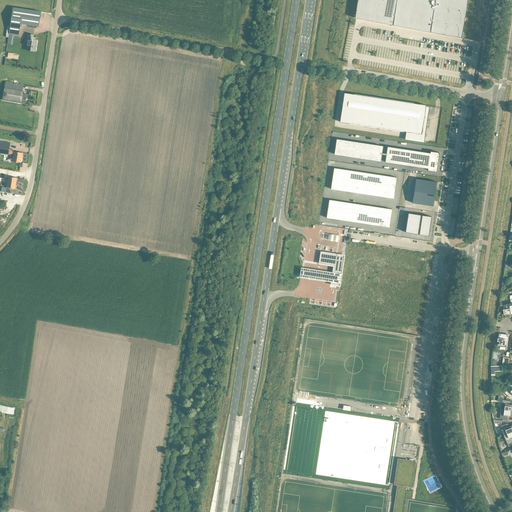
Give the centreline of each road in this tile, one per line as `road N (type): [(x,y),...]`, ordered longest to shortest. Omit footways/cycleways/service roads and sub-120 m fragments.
road 1 (primary): [(230,511),(309,0)]
road 2 (primary): [(296,0),(219,511)]
road 3 (tertiary): [(496,511),(473,457),(463,385),(479,253)]
road 4 (tertiary): [(470,252),(456,387),(462,444),(486,511)]
road 5 (unclassified): [(0,242),(30,191),(57,17)]
road 6 (unclassified): [(227,49),(57,17)]
road 7 (tertiary): [(494,96),(470,252)]
road 8 (tertiary): [(479,253),(501,97)]
road 9 (unclassified): [(342,69),(494,96)]
